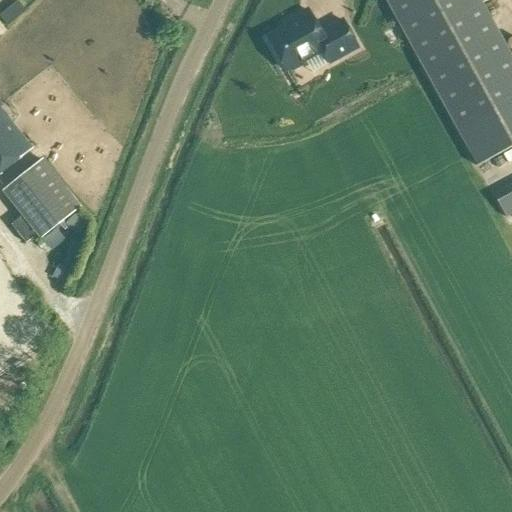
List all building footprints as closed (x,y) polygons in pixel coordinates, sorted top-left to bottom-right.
[(511,149),(511,63),(477,0),(384,0),(477,168),(511,149)] [(8,27),(26,12),(18,3),(0,18),(8,27)] [(293,26),(267,40),(285,72),(321,52),(329,65),(357,50),(342,23),(320,35),(308,13),(291,22),(293,26)] [(0,176),(32,151),(0,110),(0,176)] [(41,162),(3,193),(41,241),(80,210),(41,162)] [(511,184),(492,195),(505,219),(511,215),(511,184)]
